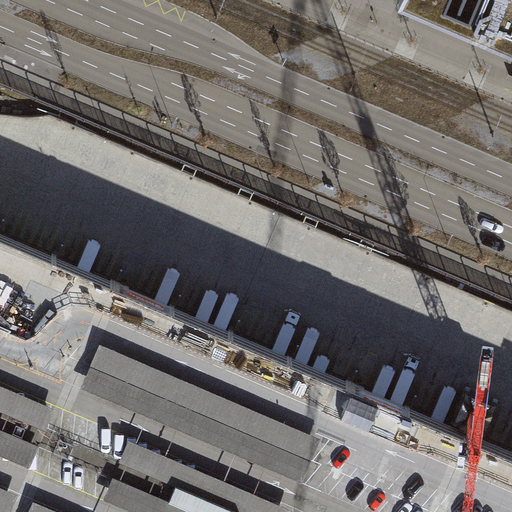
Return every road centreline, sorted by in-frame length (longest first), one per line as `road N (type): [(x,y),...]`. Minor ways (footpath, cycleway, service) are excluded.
road 1 (primary): [(0,23),(511,239)]
road 2 (primary): [(511,178),(82,0)]
